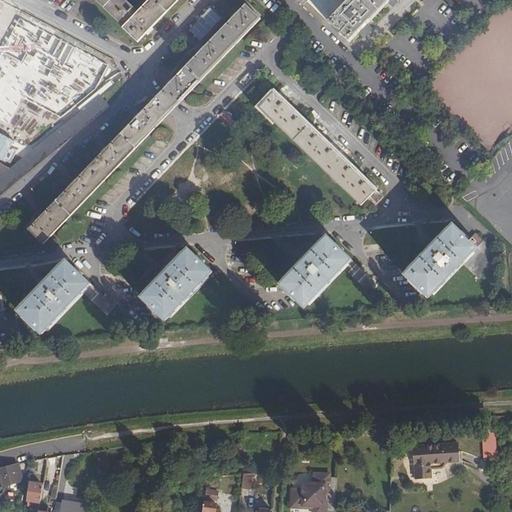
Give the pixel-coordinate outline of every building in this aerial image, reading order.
[(122,28),(138,42),(179,0),(150,0),(139,12),(126,0),(95,0),(123,27),(122,28)] [(310,0),(307,3),(326,22),(347,0),(310,0)] [(347,0),(326,22),(349,45),(359,34),(362,37),(366,33),(368,35),(372,31),(368,28),(369,24),(389,4),(391,7),(395,2),(398,5),(401,1),(400,0),(347,0)] [(175,109),(261,21),(246,7),(160,95),(29,229),(44,244),(175,109)] [(107,66),(21,21),(0,60),(0,117),(9,122),(22,98),(60,118),(95,89),(107,66)] [(274,93),(259,109),(361,208),(368,201),(370,199),(377,206),(385,198),(377,190),(375,191),(274,93)] [(0,195),(110,107),(102,95),(92,102),(49,136),(10,168),(0,175),(0,195)] [(0,175),(10,168),(0,162),(0,175)] [(476,249),(452,226),(405,275),(428,298),(461,263),(477,278),(499,254),(484,240),(476,249)] [(367,291),(374,283),(327,236),(279,286),(303,309),(343,268),(367,291)] [(164,321),(212,273),(188,249),(141,299),(164,321)] [(115,307),(67,261),(19,310),(43,333),(82,292),(107,315),(115,307)] [(495,427),(495,417),(483,417),(484,427),(495,427)] [(486,457),(498,457),(495,427),(484,427),(486,457)] [(461,461),(459,444),(413,447),(414,465),(416,465),(417,480),(432,479),(431,469),(441,468),(446,465),(447,463),(461,461)] [(0,468),(0,473),(3,486),(23,482),(21,468),(17,469),(16,465),(0,468)] [(334,511),(337,478),(331,478),(331,475),(314,474),(314,484),(302,484),(302,491),(292,490),(291,509),(314,510),(313,511),(334,511)] [(250,475),(243,475),(241,489),(248,490),(250,475)] [(41,502),(44,485),(31,483),(28,500),(41,502)] [(217,492),(205,490),(204,498),(215,499),(217,492)] [(62,511),(85,511),(86,506),(64,502),(62,511)] [(203,503),(202,511),(213,511),(215,504),(203,503)]
